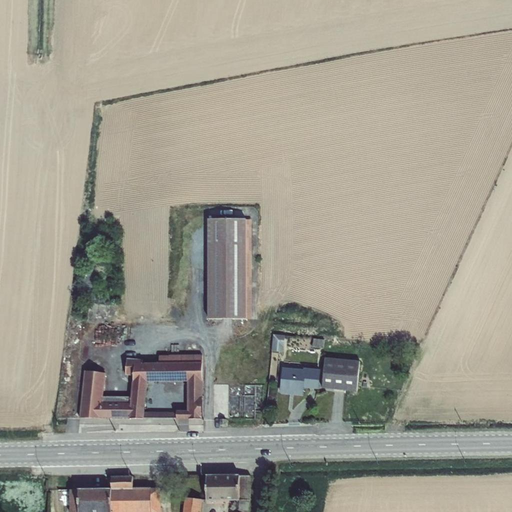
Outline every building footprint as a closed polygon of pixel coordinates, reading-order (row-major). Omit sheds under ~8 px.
[(207,220),(207,319),(245,319),(250,319),(250,220),(245,220),(207,220)] [(273,335),(271,351),(283,353),(284,336),(273,335)] [(313,339),(312,348),(323,349),(324,340),(313,339)] [(133,376),(131,397),(103,396),(105,372),(84,370),(80,419),(144,419),(187,420),(202,420),(202,363),(202,355),(159,355),(159,363),(143,363),(143,359),(126,358),(125,376),(133,376)] [(325,358),(322,389),(356,392),(360,362),(325,358)] [(282,368),(279,394),(303,396),(303,389),(318,390),(320,370),(303,369),(303,370),(282,368)] [(111,511),(160,511),(160,488),(132,488),(132,476),(111,477),(111,490),(111,511)] [(206,476),(206,501),(237,501),(235,511),(248,511),(250,500),(250,476),(239,476),(206,476)] [(79,490),(69,491),(69,511),(111,511),(111,490),(79,490)] [(185,498),(183,511),(200,511),(202,500),(185,498)]
